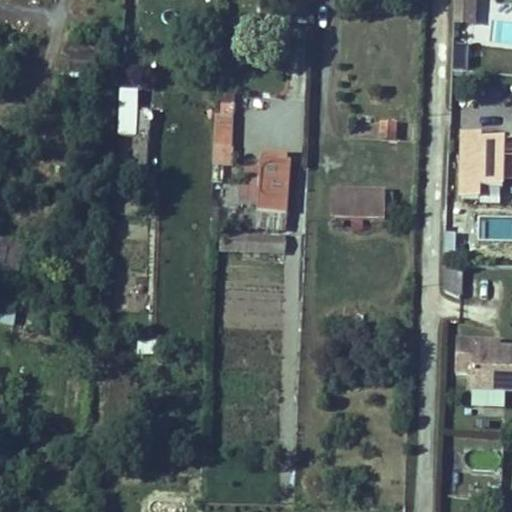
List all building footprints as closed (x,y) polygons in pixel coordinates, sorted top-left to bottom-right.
[(456,0),(456,20),(476,21),(476,0),(456,0)] [(511,23),(496,23),(495,41),(511,42),(511,23)] [(470,72),(471,44),(457,44),(456,71),(470,72)] [(71,51),(70,73),(96,74),(97,52),(71,51)] [(150,161),(153,87),(137,87),(133,160),(150,161)] [(124,120),(134,121),(134,104),(125,104),(124,120)] [(485,128),(459,127),(458,191),(483,191),(483,184),(511,184),(511,142),(511,138),(484,138),(485,128)] [(236,156),(238,144),(224,145),(223,155),(236,156)] [(251,216),(259,216),(260,188),(261,159),(254,159),(251,216)] [(282,218),(285,160),(261,159),(260,188),(259,216),(282,218)] [(385,218),(386,189),(335,187),(333,215),(385,218)] [(245,229),(258,230),(259,216),(251,216),(245,216),(245,229)] [(281,231),(282,218),(259,216),(258,230),(281,231)] [(0,266),(4,268),(8,236),(0,234),(0,266)] [(446,290),(463,298),(464,265),(447,264),(446,290)] [(0,307),(0,325),(14,327),(16,309),(0,307)] [(511,389),(511,346),(500,345),(500,351),(495,350),(495,345),(475,344),(475,338),(458,337),(456,370),(472,370),(471,388),(511,389)] [(501,340),(475,338),(475,344),(495,345),(495,350),(500,351),(500,345),(501,340)] [(334,487),(333,503),(358,505),(359,488),(334,487)]
